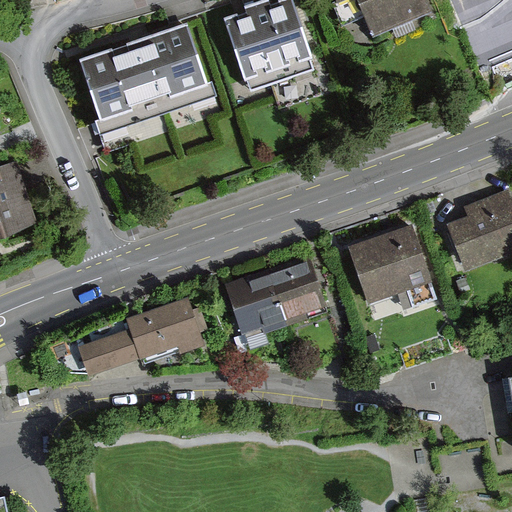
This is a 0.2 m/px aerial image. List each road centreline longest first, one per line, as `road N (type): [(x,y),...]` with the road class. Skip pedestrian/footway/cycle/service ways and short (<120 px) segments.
road 1 (residential): [(454,392),(226,380),(156,385),(88,395),(0,429)]
road 2 (secondary): [(511,127),(114,272)]
road 3 (residential): [(114,272),(17,27)]
road 4 (secondary): [(114,272),(0,321)]
